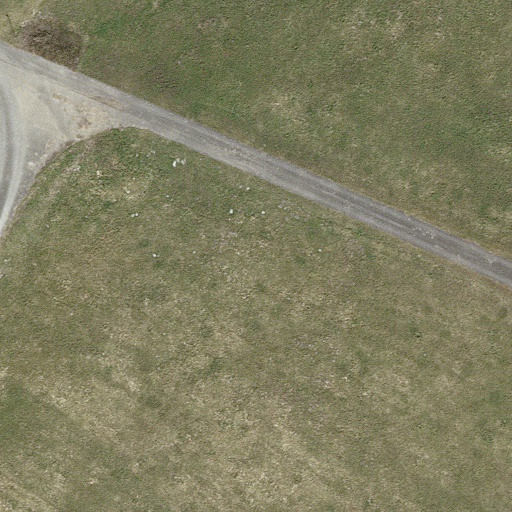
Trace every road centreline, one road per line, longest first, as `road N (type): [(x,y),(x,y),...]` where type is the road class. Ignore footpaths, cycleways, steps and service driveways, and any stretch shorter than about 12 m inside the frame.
road 1 (track): [(54,80),(511,278)]
road 2 (track): [(0,205),(54,80)]
